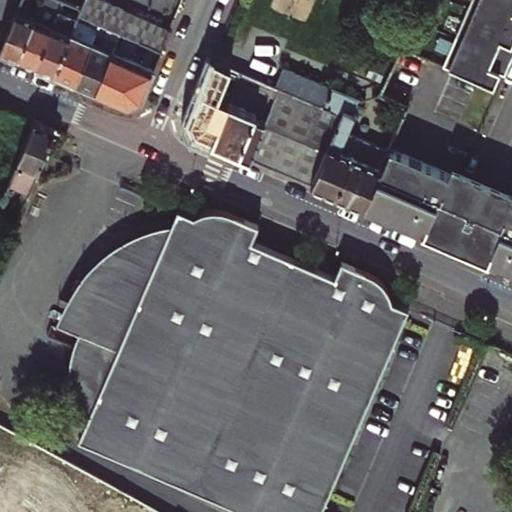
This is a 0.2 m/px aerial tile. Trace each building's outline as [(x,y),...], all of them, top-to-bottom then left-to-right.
[(18,58),(35,66),(63,0),(43,0),(36,17),(18,58)] [(63,0),(35,66),(54,74),(78,16),(82,7),(67,0),(63,0)] [(161,50),(169,30),(98,0),(96,0),(85,0),(82,7),(78,16),(99,25),(119,33),(161,50)] [(511,0),(470,0),(442,66),(489,85),(495,71),(504,75),(511,55),(511,45),(507,43),(511,30),(511,0)] [(0,49),(0,50),(18,58),(36,17),(17,10),(0,49)] [(54,74),(74,83),(99,25),(78,16),(54,74)] [(74,83),(94,91),(111,51),(119,33),(99,25),(74,83)] [(126,105),(140,99),(153,68),(111,51),(94,91),(126,105)] [(193,134),(211,142),(228,101),(237,81),(241,71),(211,58),(186,120),(193,134)] [(355,115),(351,113),(357,99),(283,67),(275,86),(279,88),(342,115),(312,185),(362,207),(387,150),(348,134),(351,126),(350,125),(355,115)] [(279,88),(275,86),(241,71),(237,81),(275,97),(279,88)] [(249,158),(312,185),(342,115),(279,88),(275,97),(265,121),(249,158)] [(211,142),(249,158),(265,121),(254,116),(255,113),(228,101),(211,142)] [(2,194),(23,203),(44,151),(54,129),(33,120),(2,194)] [(448,173),(388,148),(387,150),(362,207),(423,233),(429,219),(439,224),(460,178),(448,173)] [(511,189),(483,177),(452,164),(448,173),(460,178),(439,224),(429,219),(423,233),(454,246),(486,260),(492,246),(481,241),(502,196),(511,200),(511,189)] [(511,200),(502,196),(481,241),(492,246),(486,260),(511,270),(511,200)] [(244,511),(321,511),(409,309),(394,303),(393,297),(390,291),(384,284),(376,277),(342,261),(335,277),(253,241),(260,225),(224,211),(211,210),(200,213),(196,216),(179,208),(177,212),(183,235),(164,240),(127,326),(82,429),(77,439),(244,511)] [(82,429),(127,326),(164,240),(183,235),(177,212),(171,225),(152,227),(131,234),(108,248),(87,267),(56,320),(79,330),(68,386),(79,424),(82,429)]
